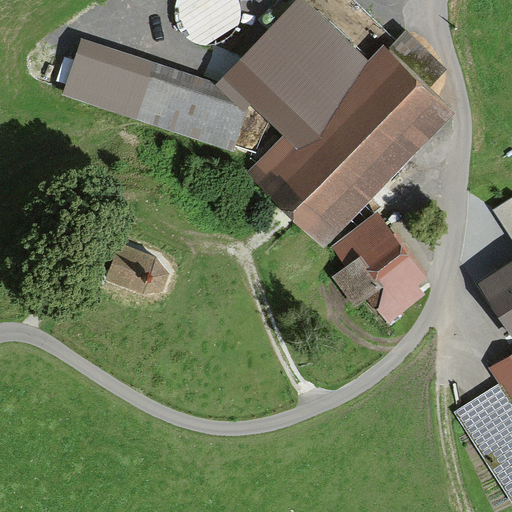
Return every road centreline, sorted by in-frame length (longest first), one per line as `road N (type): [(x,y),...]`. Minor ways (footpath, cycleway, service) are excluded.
road 1 (unclassified): [(0,332),(46,340),(178,420),(213,426),(298,416),(363,386),(414,338),(446,280),(464,130),(440,0)]
road 2 (track): [(466,511),(441,412),(446,280)]
road 3 (track): [(319,406),(247,254),(289,218)]
